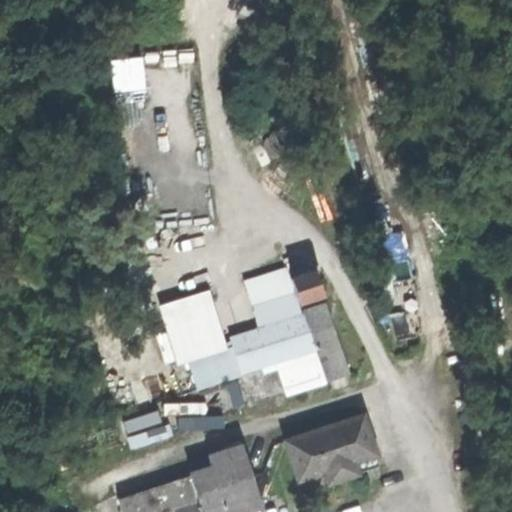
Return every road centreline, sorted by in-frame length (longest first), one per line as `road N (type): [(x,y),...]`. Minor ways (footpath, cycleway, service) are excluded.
road 1 (track): [(206,0),(204,34),(228,127),(273,162),(348,278),(375,377)]
road 2 (residential): [(146,452),(375,377),(394,380),(417,397),(445,511)]
